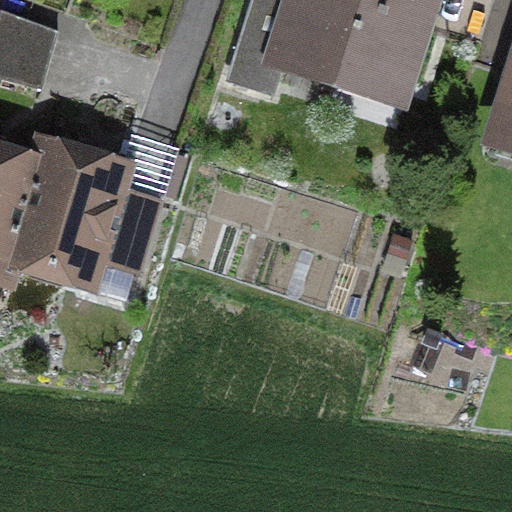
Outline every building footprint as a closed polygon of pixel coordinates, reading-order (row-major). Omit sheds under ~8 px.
[(442,0),(285,0),(263,70),(405,116),(442,0)] [(54,40),(0,24),(0,51),(47,64),(54,40)] [(47,64),(0,51),(0,79),(40,90),(47,64)] [(511,72),(486,153),(511,161),(511,72)] [(99,296),(134,165),(57,145),(52,164),(22,275),(99,296)] [(52,164),(0,148),(0,294),(12,298),(22,275),(52,164)]
